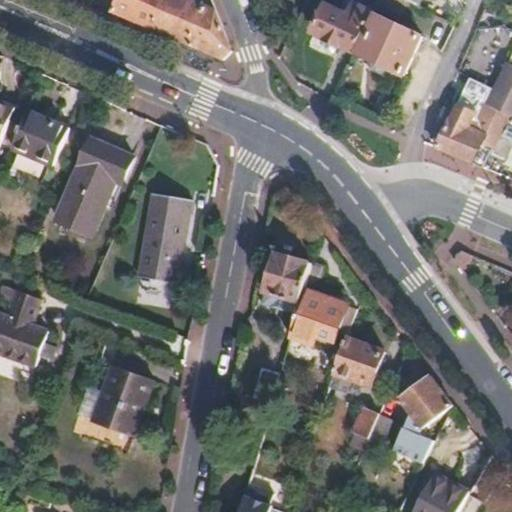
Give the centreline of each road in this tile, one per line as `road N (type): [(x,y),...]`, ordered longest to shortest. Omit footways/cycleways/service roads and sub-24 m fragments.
road 1 (residential): [(265,126),(194,511)]
road 2 (secondary): [(0,11),(265,126)]
road 3 (secondary): [(374,221),(511,403)]
road 4 (secondary): [(265,126),(306,149),(374,221)]
road 5 (tertiary): [(511,229),(439,203),(392,209),(374,221)]
road 6 (residential): [(265,126),(252,51),(232,0)]
